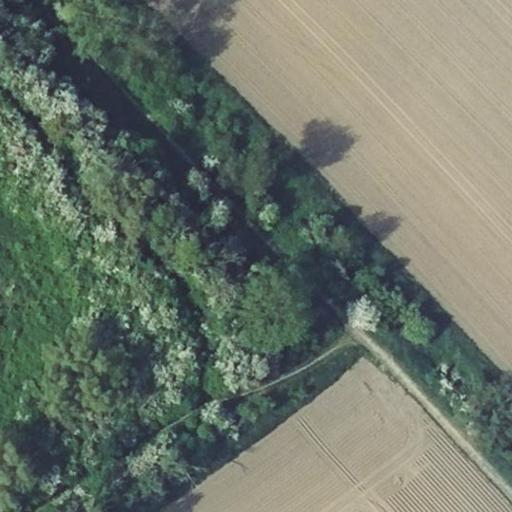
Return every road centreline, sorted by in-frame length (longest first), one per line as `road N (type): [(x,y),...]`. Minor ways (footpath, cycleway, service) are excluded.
road 1 (track): [(24,0),(511,510)]
road 2 (track): [(105,0),(511,403)]
road 3 (track): [(0,101),(35,132),(77,204),(180,303),(195,358),(189,403)]
road 4 (track): [(355,347),(189,403),(43,511)]
